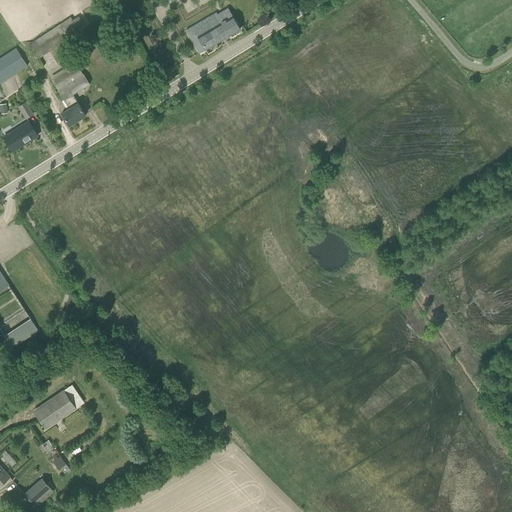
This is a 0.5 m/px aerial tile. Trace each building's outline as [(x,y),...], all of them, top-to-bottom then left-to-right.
[(199,53),(218,42),(240,29),(232,15),(221,22),(216,13),(186,31),(199,53)] [(38,59),(38,58),(80,31),(71,17),(29,45),(38,59)] [(16,48),(0,58),(0,83),(28,66),(16,48)] [(73,94),(89,84),(90,84),(84,73),(83,74),(77,64),(52,80),(58,89),(57,90),(64,100),(66,99),(71,107),(62,113),(69,125),(86,115),(78,103),(73,94)] [(26,118),(27,118),(33,114),(26,102),(19,106),(26,118)] [(4,137),(13,151),(38,136),(29,121),(4,137)] [(0,289),(8,284),(0,271),(0,289)] [(37,329),(30,318),(3,335),(11,347),(37,329)] [(46,429),(76,408),(64,390),(43,404),(50,414),(40,421),(46,429)] [(46,451),(53,447),(48,439),(41,444),(46,451)] [(54,457),(56,468),(65,467),(62,455),(54,457)] [(0,484),(1,485),(10,477),(0,464),(0,484)] [(41,474),(23,489),(34,503),(53,487),(41,474)]
